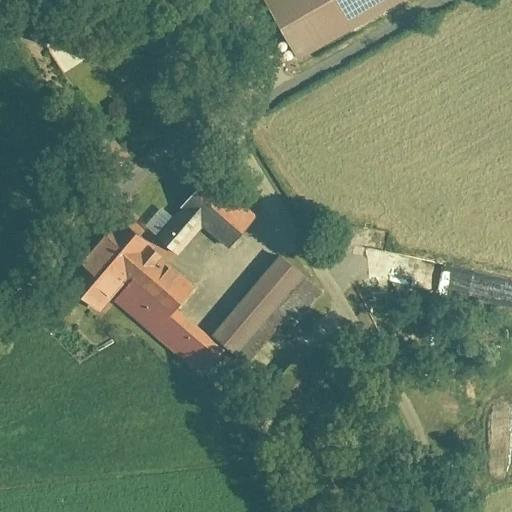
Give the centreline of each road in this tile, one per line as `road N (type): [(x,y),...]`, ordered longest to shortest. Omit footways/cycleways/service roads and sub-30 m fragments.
road 1 (unclassified): [(449,511),(448,455),(216,130)]
road 2 (residential): [(216,130),(0,289)]
road 3 (residential): [(434,0),(216,130)]
